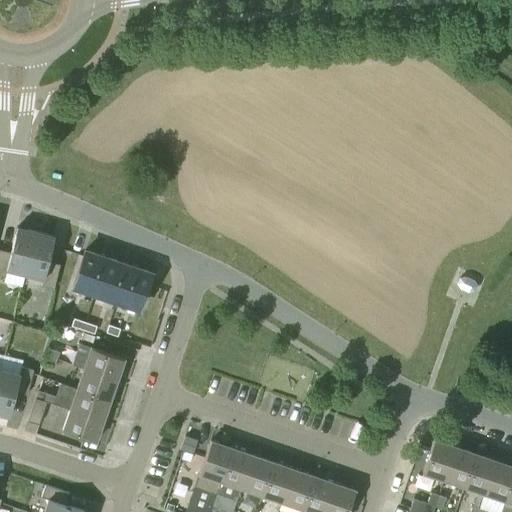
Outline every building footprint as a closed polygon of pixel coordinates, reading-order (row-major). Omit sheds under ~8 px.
[(7,270),(25,274),(35,232),(17,227),(10,252),(0,249),(0,275),(5,277),(7,270)] [(25,274),(43,279),(41,286),(54,289),(60,265),(48,261),(54,236),(35,232),(25,274)] [(73,288),(94,296),(108,256),(86,249),(73,288)] [(108,256),(94,296),(116,303),(129,263),(108,256)] [(129,263),(116,303),(137,310),(151,271),(129,263)] [(83,330),(85,322),(74,318),(71,326),(83,330)] [(94,333),(97,326),(85,322),(83,330),(94,333)] [(118,336),(120,328),(109,324),(106,332),(118,336)] [(84,333),(84,335),(82,339),(92,343),(94,338),(94,336),(84,333)] [(78,344),(75,353),(71,364),(83,368),(83,369),(116,381),(123,360),(78,344)] [(58,353),(48,349),(45,356),(56,360),(58,353)] [(53,368),(56,360),(45,356),(43,364),(53,368)] [(19,373),(1,369),(0,372),(0,413),(9,416),(15,391),(27,394),(33,369),(21,366),(19,373)] [(109,401),(116,381),(83,369),(76,390),(109,401)] [(109,401),(76,390),(62,385),(55,406),(69,411),(102,422),(109,401)] [(38,391),(33,406),(27,421),(39,424),(49,395),(38,391)] [(95,443),(102,422),(69,411),(62,432),(95,443)] [(192,455),(197,441),(184,437),(179,451),(192,455)] [(433,440),(422,473),(442,480),(454,447),(433,440)] [(207,511),(210,508),(215,493),(231,448),(210,441),(185,511),(207,511)] [(463,487),(474,454),(454,447),(442,480),(463,487)] [(231,448),(215,493),(236,500),(240,488),(251,455),(231,448)] [(474,454),(463,487),(484,494),(495,461),(474,454)] [(261,496),(272,463),(251,455),(240,488),(261,496)] [(499,511),(504,501),(505,501),(511,479),(511,467),(495,461),(484,494),(479,508),(477,511),(499,511)] [(281,503),(293,470),(272,463),(261,496),(281,503)] [(293,470),(281,503),(292,506),(302,510),(313,477),(293,470)] [(302,510),(308,511),(324,511),(334,484),(313,477),(302,510)] [(347,511),(354,491),(334,484),(324,511),(347,511)] [(87,511),(65,504),(69,493),(45,485),(41,497),(48,499),(43,511),(87,511)] [(428,503),(434,505),(438,494),(431,492),(428,503)] [(438,494),(434,505),(441,507),(445,497),(438,494)] [(431,511),(434,505),(428,503),(413,498),(408,511),(431,511)]
